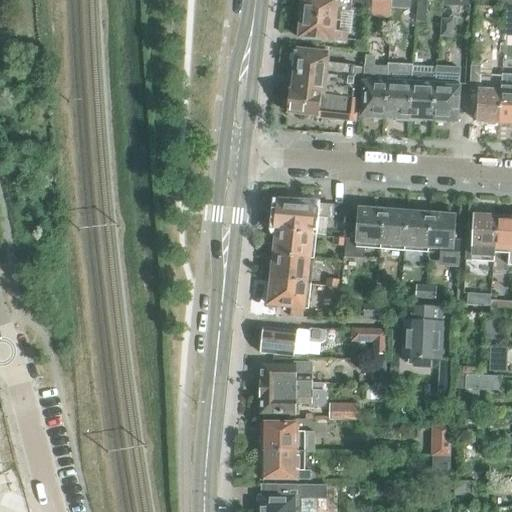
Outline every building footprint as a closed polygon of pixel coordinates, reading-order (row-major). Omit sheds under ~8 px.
[(299,3),(297,18),(302,19),(334,22),(340,23),(341,10),(353,11),(371,13),(372,0),(336,0),(336,1),(327,0),(323,0),(303,0),(303,3),(299,3)] [(373,0),(373,13),(389,14),(389,8),(390,2),(389,0),(373,0)] [(409,0),(389,0),(390,2),(389,8),(409,9),(409,0)] [(427,0),(418,0),(416,0),(415,23),(425,23),(427,0)] [(297,18),(296,32),(300,33),(299,40),(346,45),(347,35),(339,34),(340,23),(334,22),(302,19),(297,18)] [(453,20),(440,19),(439,37),(451,38),(453,20)] [(366,52),(367,43),(355,41),(354,50),(366,52)] [(388,43),(386,63),(399,64),(400,43),(388,43)] [(297,51),(294,73),(359,81),(360,69),(328,65),(329,55),(297,51)] [(470,55),(470,64),(468,91),(477,92),(475,123),(498,124),(500,92),(501,85),(478,84),(480,55),(470,55)] [(363,67),(360,118),(383,119),(386,69),(363,67)] [(411,67),(410,82),(408,121),(432,122),(435,69),(411,67)] [(386,69),(383,119),(408,121),(410,82),(386,80),(387,69),(386,69)] [(455,124),(459,70),(435,69),(432,122),(455,124)] [(294,73),(292,87),(291,94),(357,100),(359,81),(294,73)] [(498,124),(511,124),(511,92),(500,92),(498,124)] [(357,100),(291,94),(289,93),(286,115),(354,122),(357,100)] [(274,234),(276,234),(312,238),(313,221),(332,223),(333,210),(277,204),(274,234)] [(344,257),(363,258),(364,249),(379,250),(382,212),(358,210),(357,226),(347,226),(344,257)] [(391,251),(404,252),(404,248),(407,213),(382,212),(379,250),(391,251)] [(407,213),(404,248),(404,252),(416,253),(427,253),(430,215),(407,213)] [(440,255),(440,260),(447,261),(447,267),(457,267),(458,242),(452,242),(454,217),(430,215),(427,253),(440,255)] [(496,218),(473,216),(471,254),(481,255),(481,253),(494,254),(494,249),(496,218)] [(511,266),(511,218),(496,218),(494,249),(494,254),(508,255),(508,266),(511,266)] [(309,262),(312,238),(276,234),(274,258),(309,262)] [(332,245),(344,247),(345,239),(333,237),(332,245)] [(307,286),(309,262),(274,258),(271,283),(307,286)] [(304,311),(307,286),(271,283),(269,308),(304,311)] [(415,299),(424,300),(425,286),(416,286),(415,299)] [(436,287),(425,286),(424,300),(435,301),(436,287)] [(490,306),(490,301),(490,294),(473,293),(473,305),(490,306)] [(511,301),(490,301),(490,306),(490,312),(511,313),(511,301)] [(372,318),(373,305),(363,305),(363,318),(372,318)] [(383,305),(373,305),(372,318),(383,318),(383,305)] [(404,308),(404,322),(402,359),(410,359),(409,365),(414,366),(413,368),(430,369),(430,360),(439,361),(441,324),(442,310),(404,308)] [(496,341),(497,321),(485,321),(485,341),(496,341)] [(262,332),(259,331),(257,355),(261,355),(261,354),(293,358),(293,354),(304,356),(307,353),(308,343),(321,344),(325,342),(325,335),(324,332),(311,331),(309,334),(262,329),(262,332)] [(386,356),(387,330),(364,329),(363,343),(372,344),(372,355),(386,356)] [(500,371),(501,351),(489,351),(488,370),(500,371)] [(390,358),(390,377),(399,377),(399,358),(390,358)] [(386,385),(386,361),(370,360),(369,385),(386,385)] [(261,382),(259,382),(259,390),(310,393),(311,384),(312,384),(312,377),(312,366),(291,366),(291,367),(262,366),(261,382)] [(456,376),(482,377),(482,367),(460,367),(460,374),(457,374),(456,376)] [(498,378),(482,377),(456,376),(456,390),(464,390),(498,392),(498,378)] [(310,393),(259,390),(258,398),(260,398),(259,414),(293,416),(293,404),(306,405),(306,408),(309,410),(320,410),(324,406),(324,395),(322,393),(322,384),(312,384),(311,384),(310,393)] [(381,401),(381,388),(363,387),(362,400),(381,401)] [(469,408),(470,394),(458,394),(457,408),(469,408)] [(359,421),(359,417),(359,406),(329,406),(329,420),(359,421)] [(461,423),(470,423),(470,412),(461,412),(461,423)] [(257,441),(257,448),(260,450),(260,452),(303,453),(314,453),(314,433),(296,433),(296,425),(262,424),(262,432),(260,433),(260,438),(257,441)] [(430,426),(430,456),(450,456),(449,426),(430,426)] [(303,453),(260,452),(260,457),(257,459),(257,466),(260,468),(260,472),(262,472),(262,480),(310,480),(310,472),(303,472),(303,453)] [(432,486),(449,486),(449,457),(432,457),(432,486)] [(300,511),(301,500),(326,500),(326,486),(266,485),(266,501),(259,501),(258,511),(300,511)]
